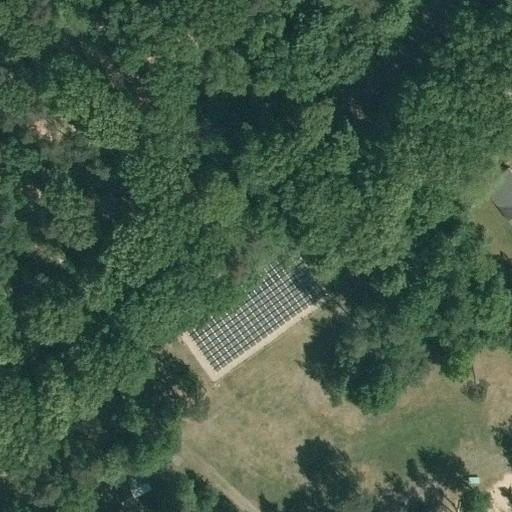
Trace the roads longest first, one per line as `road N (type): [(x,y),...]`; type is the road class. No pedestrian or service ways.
road 1 (unclassified): [(0,363),(371,79),(459,0)]
road 2 (track): [(511,444),(436,479),(389,511)]
